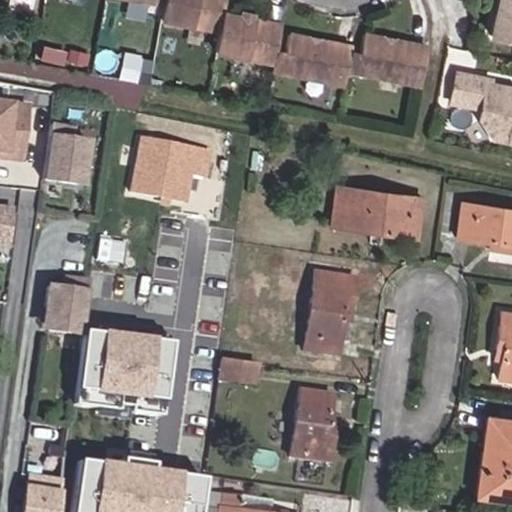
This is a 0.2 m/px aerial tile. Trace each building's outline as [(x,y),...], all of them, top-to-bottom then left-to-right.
[(221,12),(223,0),(163,0),(163,6),(160,20),(217,32),(221,12)] [(511,0),(495,0),(488,36),(511,42),(511,0)] [(251,18),(252,12),(237,9),(236,15),(240,16),(239,20),(246,21),(247,17),(251,18)] [(274,51),(280,23),(251,18),(247,17),(246,21),(239,20),(240,16),(236,15),(221,12),(217,32),(213,52),(272,64),(274,51)] [(349,51),(350,45),(316,38),(315,44),(306,42),(307,37),(287,33),(284,53),(274,51),(272,64),(270,72),(342,86),(345,72),(349,51)] [(417,86),(425,45),(390,38),(389,44),(380,42),(381,37),(362,33),(358,53),(349,51),(345,72),(417,86)] [(511,143),(511,88),(489,84),(490,79),(455,73),(449,102),(479,109),(477,119),(491,139),(511,143)] [(0,158),(22,161),(28,107),(0,103),(0,158)] [(87,144),(71,141),(73,130),(49,126),(41,177),(75,182),(78,159),(85,160),(87,144)] [(208,177),(213,147),(139,134),(128,194),(187,204),(193,174),(208,177)] [(82,183),(85,160),(78,159),(75,182),(82,183)] [(415,238),(420,198),(335,186),(330,226),(415,238)] [(511,250),(511,210),(460,203),(456,237),(489,241),(488,248),(511,250)] [(0,246),(8,247),(13,209),(0,207),(0,246)] [(349,315),(354,279),(313,273),(302,350),(336,355),(341,321),(342,314),(349,315)] [(62,289),(45,286),(43,303),(50,304),(46,326),(81,332),(84,309),(87,281),(63,277),(62,289)] [(103,311),(107,280),(88,278),(87,281),(84,309),(103,311)] [(50,304),(43,303),(40,326),(46,326),(50,304)] [(511,380),(511,313),(499,312),(494,349),(501,350),(499,359),(497,379),(511,380)] [(348,323),(349,315),(342,314),(341,321),(348,323)] [(253,384),(255,364),(220,359),(218,379),(253,384)] [(328,462),(334,424),(327,424),(328,415),(331,395),(297,391),(288,457),(328,462)] [(334,424),(335,416),(328,415),(327,424),(334,424)] [(511,420),(485,417),(474,495),(511,500),(511,420)] [(79,478),(81,467),(61,464),(58,482),(70,483),(71,476),(79,478)] [(112,511),(116,490),(114,490),(105,489),(108,471),(81,467),(79,478),(71,476),(70,483),(58,482),(53,511),(112,511)] [(114,490),(116,472),(108,471),(105,489),(114,490)] [(53,511),(58,482),(27,477),(21,511),(53,511)] [(171,511),(186,511),(190,491),(149,486),(146,509),(171,511)] [(195,511),(199,492),(190,491),(186,511),(195,511)] [(217,511),(220,494),(207,492),(203,511),(217,511)] [(269,511),(270,501),(220,494),(217,511),(269,511)]
